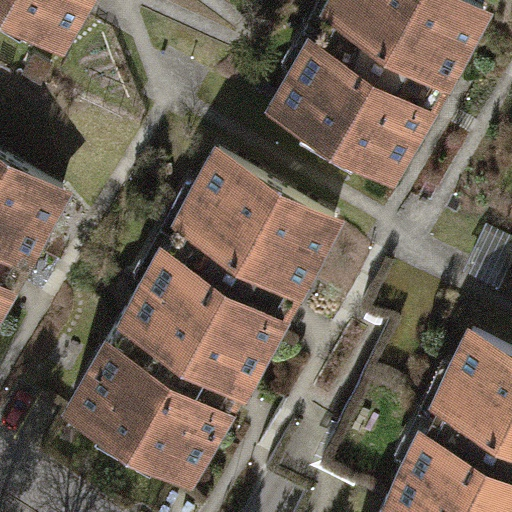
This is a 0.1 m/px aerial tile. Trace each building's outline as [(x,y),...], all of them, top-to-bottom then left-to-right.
[(84,0),(0,0),(0,12),(60,45),(84,0)] [(489,17),(460,0),(328,0),(271,96),(398,171),(489,17)] [(0,314),(75,177),(0,135),(0,314)] [(347,210),(219,135),(60,404),(188,479),(347,210)] [(511,511),(511,355),(466,333),(378,511),(511,511)]
